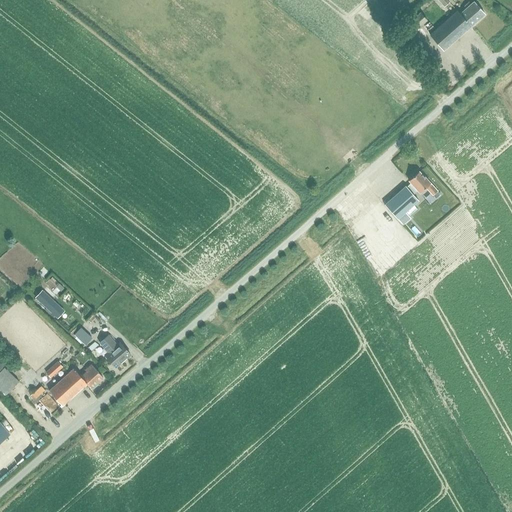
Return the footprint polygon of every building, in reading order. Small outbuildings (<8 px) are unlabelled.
[(444,50),(485,14),(473,1),(471,4),(469,2),(464,6),(466,8),(460,14),(457,11),(430,34),(444,50)] [(427,20),(420,13),(405,26),(411,34),(427,20)] [(346,157),(356,149),(352,144),(342,152),(346,157)] [(406,186),(385,204),(397,218),(418,199),(413,194),(418,190),(420,192),(425,187),(434,198),(439,193),(425,177),(424,177),(419,172),(410,180),(412,183),(407,187),(406,186)] [(64,298),(68,293),(63,288),(59,293),(64,298)] [(57,318),(60,314),(56,310),(60,306),(42,290),(35,297),(46,307),(52,313),(57,318)] [(108,334),(99,342),(108,352),(105,355),(115,367),(129,355),(119,343),(116,344),(108,334)] [(58,361),(50,368),(55,373),(62,366),(58,361)] [(18,376),(23,371),(14,363),(9,368),(18,376)] [(86,384),(90,389),(102,378),(90,364),(84,370),(86,372),(80,376),(73,368),(48,390),(62,405),(86,384)] [(32,394),(36,398),(45,390),(41,385),(32,394)] [(0,441),(9,433),(0,422),(0,441)]
